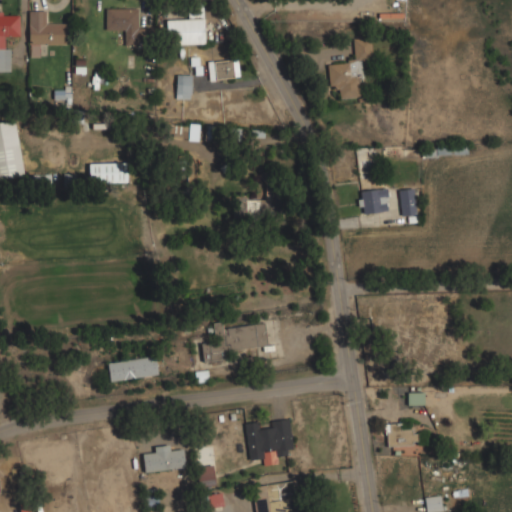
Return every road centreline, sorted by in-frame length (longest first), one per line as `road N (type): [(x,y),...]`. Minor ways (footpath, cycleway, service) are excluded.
road 1 (tertiary): [(229,0),(317,146),(370,511)]
road 2 (residential): [(351,377),(0,430)]
